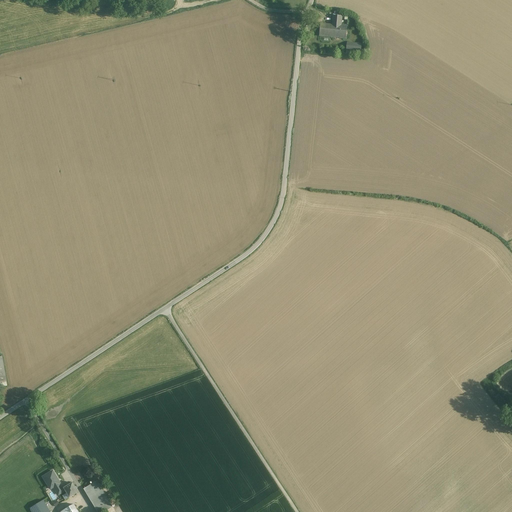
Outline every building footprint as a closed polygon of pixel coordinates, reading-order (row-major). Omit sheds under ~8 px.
[(342,17),(333,16),(332,25),(341,26),(342,17)] [(332,25),(321,24),(320,36),(331,37),(332,25)] [(341,26),(332,25),(331,37),(345,39),(346,26),(341,26)] [(361,44),(347,43),(346,50),(360,52),(361,44)] [(60,484),(53,471),(45,476),(47,479),(45,480),(50,489),(54,487),(59,495),(64,492),(63,491),(65,490),(64,488),(62,490),(59,484),(60,484)] [(105,511),(113,507),(97,481),(89,486),(98,499),(105,511)] [(73,484),(70,483),(68,485),(68,486),(64,488),(70,498),(79,493),(77,491),(78,490),(76,486),(74,486),(73,484)] [(98,499),(89,486),(84,489),(92,503),(98,499)] [(105,511),(98,499),(92,503),(97,511),(105,511)] [(50,511),(43,500),(30,508),(31,511),(50,511)]
